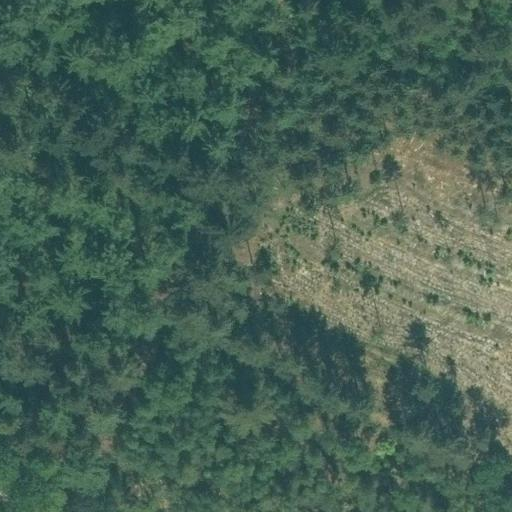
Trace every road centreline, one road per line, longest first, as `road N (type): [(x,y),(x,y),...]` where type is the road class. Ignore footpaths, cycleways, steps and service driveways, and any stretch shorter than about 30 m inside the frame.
road 1 (track): [(160,300),(285,0)]
road 2 (track): [(160,300),(73,511)]
